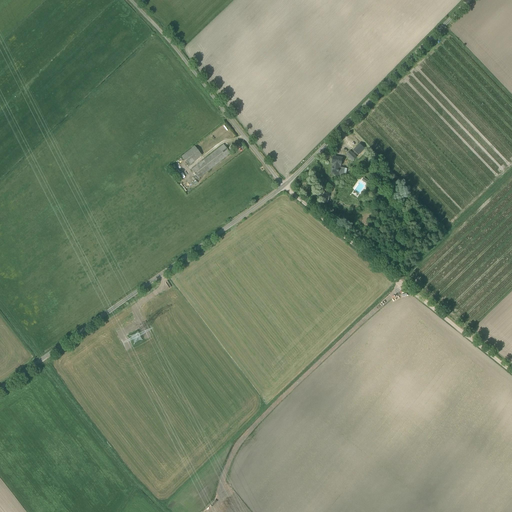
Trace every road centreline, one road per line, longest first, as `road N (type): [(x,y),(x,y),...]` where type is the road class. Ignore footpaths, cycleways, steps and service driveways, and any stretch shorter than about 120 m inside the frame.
road 1 (unclassified): [(0,387),(285,187)]
road 2 (track): [(285,187),(511,369)]
road 3 (unclassified): [(285,187),(463,0)]
road 4 (unclassified): [(285,187),(132,0)]
